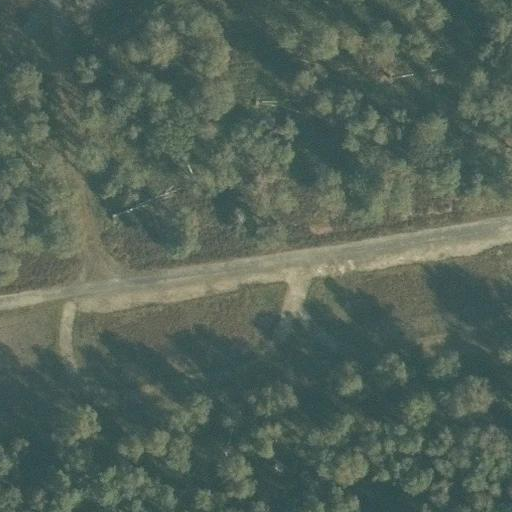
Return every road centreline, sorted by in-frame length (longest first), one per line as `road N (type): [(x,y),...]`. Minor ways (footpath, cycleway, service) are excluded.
road 1 (track): [(511,217),(0,299)]
road 2 (track): [(42,0),(72,217)]
